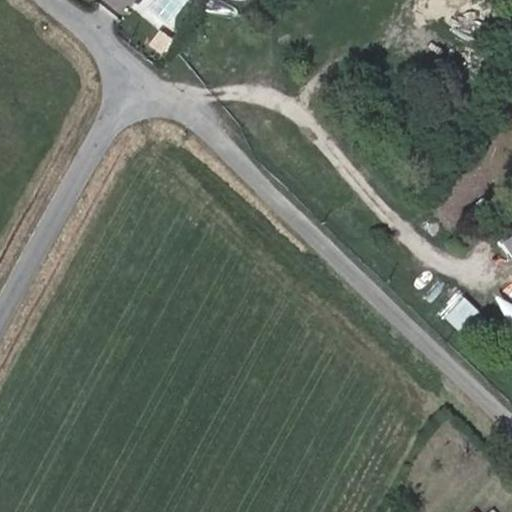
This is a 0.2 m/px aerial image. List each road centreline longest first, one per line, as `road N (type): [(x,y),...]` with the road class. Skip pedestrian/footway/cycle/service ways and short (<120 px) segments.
road 1 (unclassified): [(139,74),(511,423)]
road 2 (residential): [(0,329),(139,74)]
